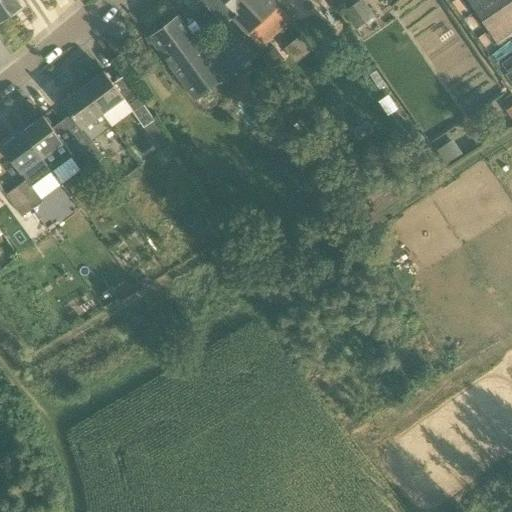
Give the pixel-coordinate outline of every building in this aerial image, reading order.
[(17,0),(0,0),(0,21),(22,6),(17,0)] [(201,0),(222,26),(232,17),(234,16),(222,0),(201,0)] [(291,20),(278,7),(272,0),(222,0),(234,16),(232,17),(260,48),(291,20)] [(363,0),(360,0),(345,11),(357,29),(375,16),(363,0)] [(472,88),(489,78),(440,0),(395,0),(393,1),(460,110),(479,99),(472,88)] [(511,34),(511,0),(468,0),(498,44),(511,34)] [(180,15),(150,38),(195,100),(236,70),(222,49),(209,58),(180,15)] [(234,39),(252,59),(258,54),(259,53),(257,51),(255,49),(241,33),(235,38),(234,39)] [(276,48),(263,58),(272,70),(285,59),(276,48)] [(511,84),(511,50),(497,61),(511,84)] [(84,86),(103,112),(124,97),(104,71),(84,86)] [(102,113),(103,112),(84,86),(62,102),(87,135),(78,142),(94,164),(94,165),(98,171),(105,166),(100,160),(105,157),(93,140),(112,126),(102,113)] [(155,120),(149,110),(140,97),(129,105),(144,127),(155,120)] [(62,121),(53,128),(44,116),(23,131),(42,158),(62,144),(83,173),(94,165),(94,164),(78,142),(62,121)] [(155,120),(144,127),(150,136),(161,128),(155,120)] [(21,174),(42,158),(23,131),(1,147),(21,174)] [(18,188),(33,209),(44,201),(28,180),(18,188)] [(23,217),(33,209),(18,188),(7,195),(23,217)]
